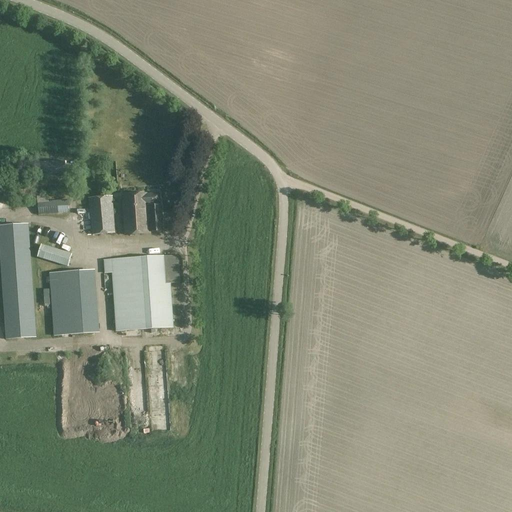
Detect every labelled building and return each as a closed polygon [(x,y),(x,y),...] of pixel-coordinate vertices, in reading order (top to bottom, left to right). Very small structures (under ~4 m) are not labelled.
[(65,161),(38,162),(39,174),(66,173),(65,161)] [(112,190),(90,192),(92,235),(115,233),(112,190)] [(159,194),(123,196),(126,235),(150,233),(150,232),(163,231),(161,202),(160,202),(159,194)] [(68,200),(38,202),(39,214),(69,212),(68,200)] [(29,224),(0,226),(0,257),(6,340),(37,338),(29,224)] [(42,245),(39,257),(67,266),(71,254),(42,245)] [(171,284),(180,283),(179,256),(104,261),(105,274),(112,273),(116,332),(174,328),(171,284)] [(96,270),(49,274),(54,337),(100,333),(96,270)]
